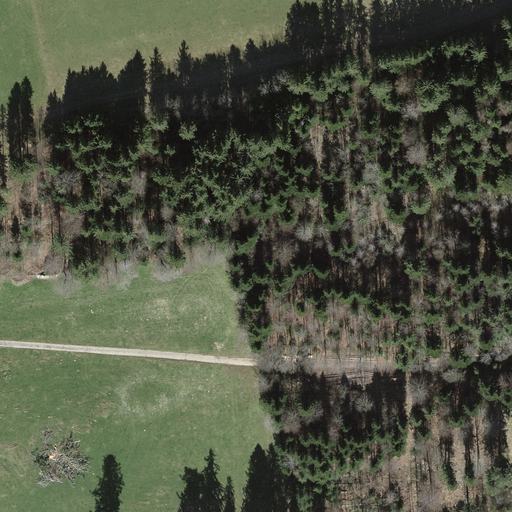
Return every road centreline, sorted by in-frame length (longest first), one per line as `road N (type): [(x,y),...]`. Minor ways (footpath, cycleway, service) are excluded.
road 1 (track): [(0,344),(419,368)]
road 2 (track): [(511,404),(419,368),(511,354)]
